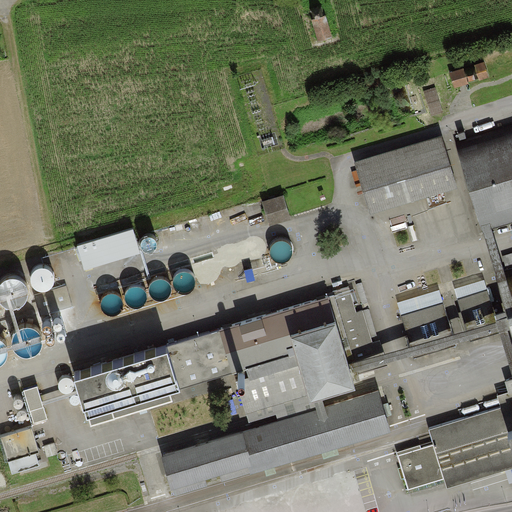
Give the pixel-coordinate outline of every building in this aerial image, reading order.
[(485,62),(451,72),(455,88),(489,78),(485,62)] [(435,88),(424,91),(431,114),(442,111),(435,88)] [(511,133),(458,150),(482,229),(511,220),(511,133)] [(353,162),(369,214),(457,187),(441,136),(353,162)] [(282,196),(261,203),(269,225),(290,218),(282,196)] [(132,229),(77,246),(85,270),(140,253),(132,229)] [(453,338),(465,335),(468,342),(501,332),(499,325),(507,322),(511,336),(511,268),(493,274),(505,313),(497,316),(486,278),(452,288),(464,326),(451,330),(438,289),(396,302),(408,343),(380,351),(368,309),(355,313),(348,290),(285,309),(220,329),(232,370),(246,366),(249,377),(236,381),(249,422),(314,403),(315,408),(162,453),(175,495),(391,431),(379,391),(324,406),(322,400),(356,390),(351,376),(455,346),(453,338)] [(65,286),(36,296),(42,315),(72,305),(65,286)] [(215,330),(168,345),(180,384),(181,389),(233,373),(232,370),(220,329),(215,330)] [(172,402),(168,388),(180,384),(168,345),(166,339),(73,368),(87,413),(91,427),(172,402)] [(402,471),(408,490),(443,479),(445,486),(510,467),(511,474),(511,402),(428,428),(432,440),(396,450),(402,471)]
